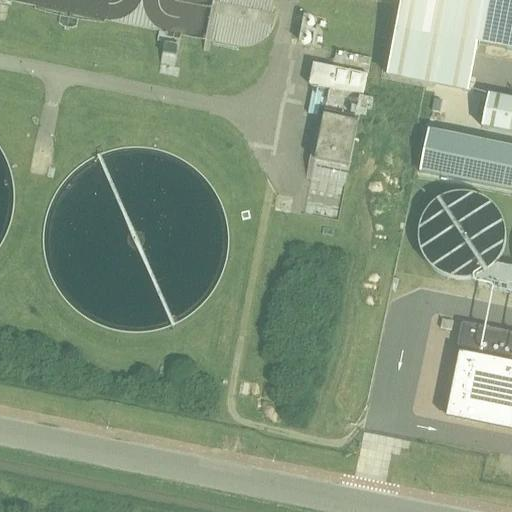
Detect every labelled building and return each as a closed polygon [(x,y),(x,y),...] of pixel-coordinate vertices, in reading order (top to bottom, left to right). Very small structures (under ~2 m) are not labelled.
[(194,0),(187,40),(202,43),(233,50),(249,42),(260,30),(265,12),(259,1),(257,0),(194,0)] [(394,0),(402,1),(387,75),(437,85),(447,41),(455,0),(394,0)] [(455,0),(447,41),(478,47),(479,43),(477,43),(485,0),(455,0)] [(511,0),(485,0),(477,43),(479,43),(511,49),(511,0)] [(447,41),(437,85),(469,91),(478,47),(447,41)] [(303,215),(338,222),(361,108),(371,110),(373,99),(363,97),(371,58),(336,51),(333,68),(313,64),(309,84),(329,88),(303,215)] [(481,128),(511,134),(511,99),(488,95),(481,128)] [(511,191),(511,148),(428,131),(419,173),(511,191)] [(511,333),(465,323),(464,323),(464,324),(463,324),(462,325),(458,345),(458,346),(459,346),(459,347),(460,347),(511,357),(511,333)] [(511,364),(463,354),(450,417),(511,429),(511,364)]
